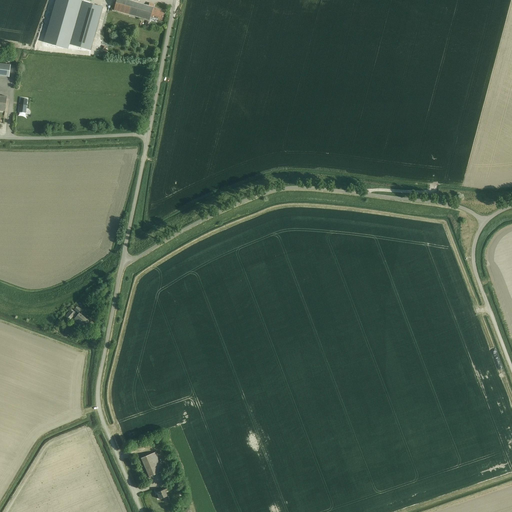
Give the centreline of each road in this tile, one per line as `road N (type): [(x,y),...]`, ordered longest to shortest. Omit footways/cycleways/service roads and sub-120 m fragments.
road 1 (unclassified): [(122,260),(215,212),(294,187),(446,203),(484,219)]
road 2 (unclassified): [(137,511),(96,410),(122,260)]
road 3 (unclassified): [(511,369),(475,272),(474,240),(484,219)]
road 4 (unclassified): [(147,134),(0,136)]
road 5 (unclassified): [(147,134),(175,0)]
road 6 (track): [(122,260),(49,304),(0,299)]
road 7 (unclassified): [(122,260),(147,134)]
